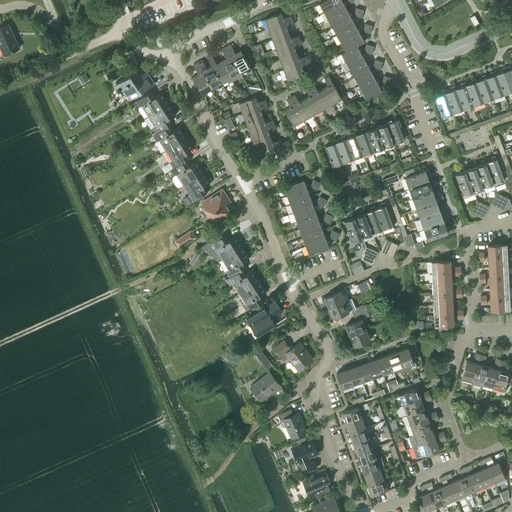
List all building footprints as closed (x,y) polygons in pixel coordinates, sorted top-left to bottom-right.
[(324,11),(342,1),(341,0),(324,0),(319,3),(324,11)] [(346,8),(342,1),(324,11),(328,19),(346,8)] [(351,16),(347,9),(346,8),(328,19),(332,27),(351,16)] [(293,19),(291,15),(283,18),(281,12),(264,18),(268,29),(293,19)] [(475,16),(474,15),(470,17),(474,26),(479,23),(475,16)] [(355,24),(351,17),(351,16),(332,27),(337,34),(355,24)] [(287,27),(294,24),(293,19),(268,29),(272,39),(289,32),(287,27)] [(8,24),(0,27),(0,45),(4,54),(19,48),(8,24)] [(360,32),(355,24),(337,34),(341,42),(360,32)] [(300,40),(298,35),(291,38),(289,32),(272,39),(276,49),(300,40)] [(357,45),(364,40),(360,32),(341,42),(346,51),(357,45)] [(294,47),(302,44),(300,40),(276,49),(280,59),(296,52),(294,47)] [(250,67),(241,50),(235,53),(230,44),(226,46),(240,73),(250,67)] [(361,52),(357,45),(346,51),(341,53),(346,61),(361,52)] [(231,78),(240,73),(226,46),(221,49),(226,58),(221,60),(231,78)] [(308,60),(306,55),(298,58),(296,52),(280,59),(283,69),(308,60)] [(365,60),(361,53),(361,52),(346,61),(350,69),(365,60)] [(231,78),(221,60),(216,63),(212,54),(206,57),(211,66),(212,65),(221,83),(231,78)] [(212,65),(211,66),(207,68),(202,59),(198,62),(212,88),(221,83),(212,65)] [(302,67),(309,64),(308,60),(283,69),(287,79),(304,73),(302,67)] [(370,68),(366,61),(365,60),(350,69),(354,77),(370,68)] [(202,94),(212,88),(198,62),(193,64),(198,73),(192,76),(202,94)] [(503,94),(511,90),(511,72),(509,65),(502,68),(503,71),(496,73),(495,70),(503,94)] [(374,76),(370,69),(370,68),(354,77),(359,84),(374,76)] [(493,98),(503,94),(495,70),(491,72),(484,75),(493,98)] [(146,73),(138,77),(134,71),(113,85),(121,98),(126,95),(129,100),(153,84),(146,73)] [(483,101),(493,98),(484,75),(481,76),(482,78),(476,81),(475,78),(483,101)] [(323,88),(332,103),(342,98),(329,76),(324,78),(328,85),(323,88)] [(378,84),(374,76),(359,84),(363,92),(378,84)] [(473,105),(483,101),(475,78),(471,79),(472,82),(466,84),(465,81),(464,82),(473,105)] [(463,109),(473,105),(464,82),(461,83),(462,86),(456,88),(455,85),(454,85),(463,109)] [(323,88),(318,91),(314,84),(310,86),(323,109),(332,103),(323,88)] [(383,92),(378,84),(363,92),(368,101),(383,92)] [(453,113),(463,109),(454,85),(451,87),(452,90),(446,92),(445,89),(444,89),(453,113)] [(313,114),(323,109),(310,86),(305,89),(309,96),(304,98),(313,114)] [(447,115),(453,113),(444,89),(441,90),(442,93),(435,96),(443,116),(444,120),(448,119),(447,115)] [(168,103),(161,92),(153,97),(149,92),(135,101),(139,107),(142,105),(149,115),(168,103)] [(258,102),(256,96),(256,95),(238,102),(242,113),(267,104),(265,99),(258,102)] [(304,98),(299,101),(295,95),(291,97),(304,119),(313,114),(304,98)] [(293,125),(304,119),(291,97),(286,99),(290,106),(285,109),(293,125)] [(167,119),(175,114),(168,103),(149,115),(155,126),(152,128),(155,133),(156,134),(167,126),(167,127),(171,125),(167,119)] [(263,117),(263,116),(261,110),(268,108),(267,104),(242,113),(246,123),(263,117)] [(499,114),(492,117),(490,112),(488,113),(490,118),(489,118),(491,122),(501,118),(499,114)] [(405,132),(402,133),(396,116),(392,117),(393,120),(387,123),(386,123),(394,143),(404,139),(407,138),(405,132)] [(274,124),(272,119),(265,122),(263,117),(246,123),(250,133),(274,124)] [(386,123),(387,123),(385,120),(381,121),(382,124),(376,126),(376,127),(384,147),(394,143),(386,123)] [(376,127),(376,126),(375,123),(375,124),(371,125),(372,128),(366,130),(374,151),(384,147),(376,127)] [(268,131),(276,128),(274,124),(250,133),(254,143),(271,137),(268,131)] [(166,150),(185,137),(178,126),(170,132),(167,127),(167,126),(156,134),(155,133),(152,135),(156,142),(159,140),(166,150)] [(366,130),(365,127),(361,129),(362,132),(356,134),(363,154),(374,151),(366,130)] [(356,134),(355,131),(351,132),(352,135),(346,138),(353,158),(363,154),(356,134)] [(346,138),(345,135),(341,136),(342,139),(336,142),(343,162),(353,158),(346,138)] [(184,153),(192,148),(185,137),(166,150),(172,160),(169,162),(173,168),(184,161),(188,159),(184,153)] [(254,143),(257,153),(282,144),(280,139),(273,142),(271,137),(254,143)] [(336,142),(335,139),(331,140),(332,143),(325,146),(333,166),(343,162),(336,142)] [(502,164),(499,165),(495,155),(491,156),(493,160),(486,162),(493,182),(504,179),(501,172),(504,171),(502,164)] [(493,182),(486,162),(484,159),(481,160),(482,163),(475,166),(483,186),(493,182)] [(183,184),(202,171),(195,161),(187,166),(184,161),(173,168),(169,170),(173,176),(177,174),(183,184)] [(483,186),(475,166),(474,163),(471,164),(472,167),(466,169),(473,190),(475,194),(485,190),(483,186)] [(475,194),(473,190),(466,169),(464,166),(461,168),(462,171),(455,173),(462,193),(461,193),(463,198),(475,194)] [(428,177),(425,170),(415,174),(413,168),(403,172),(409,188),(429,181),(432,180),(431,176),(428,177)] [(209,182),(202,172),(202,171),(183,184),(190,194),(182,199),(186,205),(190,202),(205,193),(201,188),(209,182)] [(360,175),(359,175),(358,172),(349,175),(350,179),(349,179),(351,183),(361,179),(360,175)] [(392,194),(388,183),(392,182),(390,177),(382,179),(384,185),(388,196),(392,194)] [(287,195),(307,187),(303,179),(283,186),(287,195)] [(435,186),(432,187),(429,181),(409,188),(413,198),(433,191),(436,190),(435,186)] [(310,196),(307,188),(307,187),(287,195),(290,203),(310,196)] [(207,215),(208,214),(212,221),(228,211),(224,204),(227,202),(224,198),(226,197),(221,189),(202,202),(205,207),(203,208),(202,209),(202,210),(201,210),(201,211),(201,212),(202,212),(202,213),(202,214),(203,214),(204,215),(205,215),(206,215),(207,215)] [(440,200),(439,196),(435,198),(433,191),(413,198),(417,209),(437,201),(440,200)] [(492,204),(497,207),(503,195),(497,192),(492,204)] [(497,207),(503,210),(509,198),(503,195),(497,207)] [(313,204),(310,196),(290,203),(293,212),(313,204)] [(474,206),(486,211),(488,205),(477,200),(474,206)] [(444,210),(442,206),(439,208),(437,201),(417,209),(420,219),(440,211),(444,210)] [(316,213),(313,205),(313,204),(293,212),(296,220),(316,213)] [(382,229),(393,225),(385,205),(374,209),(382,229)] [(471,212),(483,217),(486,211),(474,206),(471,212)] [(372,233),(382,229),(374,209),(365,212),(372,233)] [(447,220),(446,217),(443,218),(440,211),(420,219),(424,229),(444,221),(447,220)] [(362,236),(372,233),(365,212),(354,216),(362,236)] [(319,221),(316,213),(296,220),(299,229),(319,221)] [(352,240),(362,236),(354,216),(344,220),(352,240)] [(322,229),(319,221),(299,229),(303,237),(322,229)] [(450,227),(446,228),(444,221),(424,229),(428,239),(451,230),(450,227)] [(403,236),(410,234),(410,233),(407,234),(403,225),(399,226),(403,236)] [(326,238),(322,230),(322,229),(303,237),(306,245),(326,238)] [(190,231),(175,241),(179,247),(194,237),(190,231)] [(407,246),(413,244),(414,244),(410,234),(403,236),(407,246)] [(242,247),(235,235),(227,240),(223,235),(209,244),(213,250),(216,248),(223,259),(242,247)] [(306,245),(309,254),(329,247),(326,238),(306,245)] [(381,251),(386,254),(392,242),(386,239),(381,251)] [(386,254),(392,256),(398,244),(392,242),(386,254)] [(507,255),(507,243),(487,244),(488,256),(507,255)] [(241,263),(249,257),(242,247),(223,259),(229,269),(225,271),(229,277),(241,270),(241,271),(244,269),(241,263)] [(363,253),(375,258),(378,252),(366,247),(363,253)] [(360,259),(372,264),(375,258),(363,253),(360,259)] [(508,266),(507,255),(488,256),(488,267),(508,266)] [(432,272),(451,271),(450,260),(431,261),(432,272)] [(508,277),(508,276),(508,266),(488,267),(489,278),(508,277)] [(233,283),(240,293),(259,281),(252,270),(244,275),(241,271),(241,270),(229,277),(225,279),(226,279),(221,283),(222,285),(227,282),(229,285),(233,283)] [(451,282),(451,271),(432,272),(432,282),(451,282)] [(509,288),(509,287),(508,277),(489,278),(489,289),(509,288)] [(363,281),(357,284),(362,294),(372,289),(368,279),(363,281)] [(266,292),(259,281),(240,293),(246,303),(243,305),(247,311),(261,302),(258,297),(266,292)] [(452,292),(451,282),(432,282),(433,293),(452,292)] [(509,298),(509,288),(489,289),(490,299),(509,298)] [(328,308),(345,301),(341,290),(324,297),(328,308)] [(452,303),(452,293),(452,292),(433,293),(433,304),(452,303)] [(509,298),(490,299),(490,310),(510,309),(509,298)] [(282,311),(277,302),(276,301),(265,307),(246,319),(254,331),(252,332),(255,337),(257,336),(275,324),(272,318),(282,311)] [(328,308),(333,318),(349,311),(345,301),(328,308)] [(354,316),(367,310),(365,303),(351,309),(354,316)] [(434,315),(453,314),(452,303),(433,304),(434,315)] [(369,327),(365,317),(369,315),(367,310),(354,316),(356,321),(345,325),(350,336),(366,329),(366,328),(369,327)] [(454,325),(453,314),(434,315),(434,326),(454,325)] [(354,346),(370,339),(366,329),(350,336),(354,346)] [(313,359),(300,341),(292,347),(285,339),(273,348),(279,355),(283,360),(288,357),(299,370),(313,359)] [(405,372),(410,370),(408,365),(414,362),(408,347),(398,350),(405,372)] [(267,369),(272,364),(259,348),(254,352),(267,369)] [(400,373),(405,372),(398,350),(387,354),(393,370),(399,368),(400,373)] [(383,374),(393,370),(387,354),(378,358),(383,374)] [(373,377),(383,374),(378,358),(367,362),(373,377)] [(472,381),(477,363),(466,359),(461,378),(472,381)] [(363,381),(373,377),(367,362),(357,365),(363,381)] [(482,384),(488,365),(477,363),(472,381),(482,384)] [(352,385),(363,381),(357,365),(347,369),(352,385)] [(493,387),(498,368),(488,365),(482,384),(493,387)] [(498,368),(493,387),(504,390),(509,371),(498,368)] [(342,388),(352,385),(347,369),(336,373),(342,388)] [(261,400),(280,385),(269,372),(251,386),(261,400)] [(403,405),(421,398),(417,387),(404,392),(399,394),(403,405)] [(425,408),(421,398),(403,405),(406,415),(425,408)] [(361,408),(358,408),(358,406),(342,412),(346,423),(362,417),(361,416),(363,413),(361,408)] [(307,431),(298,411),(293,414),(290,408),(278,414),(280,420),(283,419),(291,438),(307,431)] [(428,419),(425,408),(406,415),(410,425),(428,419)] [(350,433),(366,428),(362,417),(346,423),(350,433)] [(414,434),(432,428),(428,419),(410,425),(414,434)] [(354,443),(369,438),(366,428),(350,433),(354,443)] [(412,447),(435,438),(432,428),(414,434),(414,435),(409,437),(412,447)] [(373,448),(375,447),(373,441),(374,438),(373,437),(369,438),(354,443),(357,453),(373,448)] [(308,457),(316,454),(318,453),(312,438),(291,447),(298,462),(299,462),(304,473),(316,468),(314,461),(310,463),(308,457)] [(439,449),(436,438),(435,438),(412,447),(416,457),(426,454),(439,449)] [(376,458),(373,448),(357,453),(361,464),(376,458)] [(384,467),(381,457),(381,456),(376,458),(361,464),(364,474),(380,468),(384,467)] [(494,482),(495,481),(505,477),(499,462),(488,466),(494,482)] [(484,486),(494,482),(488,466),(478,471),(484,486)] [(368,484),(384,478),(380,468),(364,474),(368,484)] [(474,490),(484,486),(478,471),(468,475),(474,490)] [(330,488),(328,484),(326,480),(329,478),(326,472),(303,482),(309,497),(330,488)] [(464,494),(474,490),(468,475),(458,479),(464,494)] [(388,490),(387,488),(384,478),(368,484),(369,487),(367,488),(370,496),(388,490)] [(454,498),(464,494),(458,479),(448,483),(454,498)] [(444,503),(454,498),(448,483),(438,488),(444,503)] [(435,507),(444,503),(438,488),(428,492),(435,507)] [(425,511),(435,507),(428,492),(418,496),(425,511)] [(340,511),(336,502),(334,496),(311,506),(314,511),(340,511)]
